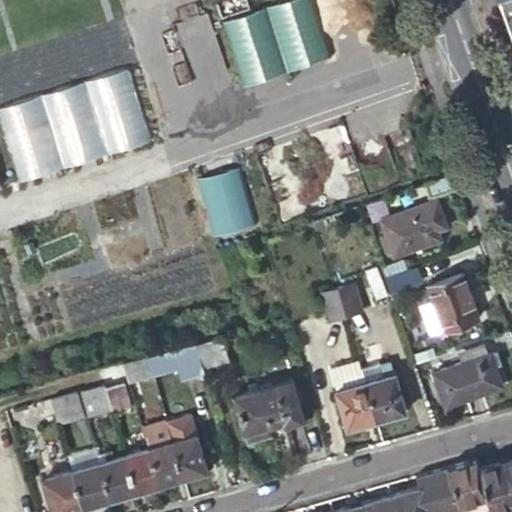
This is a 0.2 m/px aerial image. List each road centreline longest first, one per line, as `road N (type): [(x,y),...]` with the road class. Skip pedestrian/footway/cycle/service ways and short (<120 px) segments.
road 1 (residential): [(214,511),(511,426)]
road 2 (tertiary): [(448,0),(511,174)]
